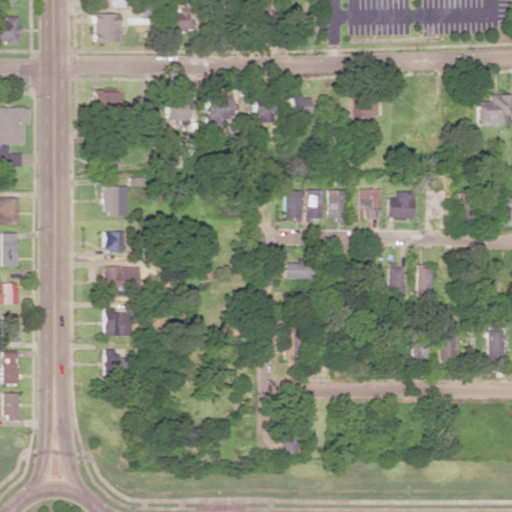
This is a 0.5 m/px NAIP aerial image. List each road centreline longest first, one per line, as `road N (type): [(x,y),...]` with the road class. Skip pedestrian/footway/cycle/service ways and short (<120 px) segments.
road 1 (residential): [(511,57),(0,71)]
road 2 (tertiary): [(54,0),(53,388)]
road 3 (residential): [(511,241),(268,236)]
road 4 (residential): [(511,392),(268,389)]
road 5 (residential): [(268,389),(268,192)]
road 6 (tertiary): [(53,388),(42,464),(18,503)]
